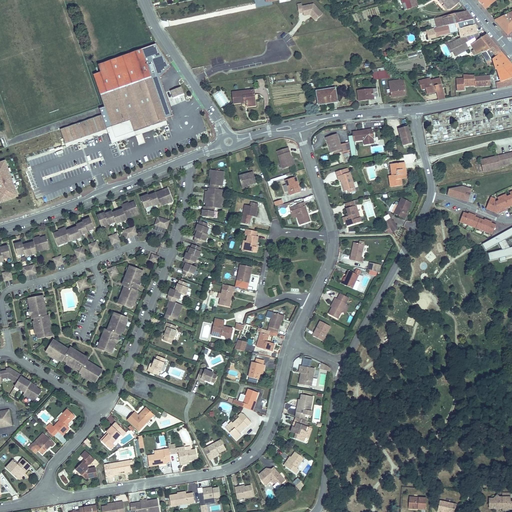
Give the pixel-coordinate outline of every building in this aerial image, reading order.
[(402,0),(405,10),(424,5),(422,0),(402,0)] [(450,7),(457,2),(455,0),(437,0),(447,9),(450,7)] [(493,0),(481,6),(485,10),(495,3),(494,0),(493,0)] [(454,14),(465,12),(457,2),(450,7),(454,14)] [(321,16),(312,6),(301,8),(300,5),(296,6),(297,15),(302,14),(307,13),(309,16),(308,16),(314,22),(321,16)] [(450,21),(451,26),(468,21),(466,14),(465,12),(454,14),(452,15),(453,20),(450,21)] [(507,35),(511,30),(511,12),(495,21),(507,35)] [(452,15),(434,19),(435,24),(450,21),(453,20),(452,15)] [(424,32),(426,40),(458,33),(459,39),(474,35),(471,21),(468,21),(451,26),(426,31),(424,32)] [(459,39),(457,39),(459,43),(463,49),(469,45),(476,41),(474,35),(459,39)] [(491,57),(493,60),(501,56),(484,36),(480,39),(488,52),(491,57)] [(469,45),(475,56),(479,55),(488,52),(480,39),(476,41),(469,45)] [(463,49),(459,43),(452,47),(458,56),(464,52),(463,49)] [(479,55),(475,56),(477,62),(474,63),(475,67),(481,65),(480,62),(491,57),(488,52),(479,55)] [(491,61),(492,64),(505,60),(501,56),(493,60),(491,61)] [(492,64),(494,71),(509,65),(505,60),(492,64)] [(495,80),(497,90),(502,89),(501,83),(511,80),(511,68),(509,65),(494,71),(497,80),(495,80)] [(372,70),(374,80),(386,78),(384,68),(372,70)] [(111,128),(113,135),(115,140),(167,122),(163,112),(149,71),(97,89),(105,110),(106,114),(108,120),(111,128)] [(478,87),(479,93),(486,92),(485,76),(459,75),(459,79),(450,80),(451,92),(461,92),(460,86),(470,85),(471,87),(478,87)] [(435,93),(437,102),(444,100),(442,89),(439,90),(438,87),(442,86),(440,80),(431,82),(430,79),(418,82),(420,90),(425,90),(426,95),(435,93)] [(511,80),(501,83),(502,89),(511,86),(511,80)] [(400,84),(389,85),(390,98),(405,96),(405,87),(400,88),(400,84)] [(180,90),(169,94),(172,101),(183,97),(180,90)] [(335,91),(315,94),(317,109),(324,108),(323,105),(337,104),(335,91)] [(376,91),(356,94),(357,105),(369,104),(368,100),(377,99),(376,91)] [(253,92),(232,94),(233,105),(246,104),(246,106),(247,106),(247,108),(257,107),(256,102),(258,102),(258,97),(254,97),(253,92)] [(102,116),(93,118),(98,133),(107,130),(102,116)] [(411,133),(406,116),(398,119),(403,136),(411,133)] [(98,133),(93,118),(85,121),(90,136),(98,133)] [(374,133),(372,119),(355,121),(356,130),(364,129),(365,134),(374,133)] [(90,136),(85,121),(77,123),(83,139),(90,136)] [(113,135),(111,128),(107,129),(109,134),(112,145),(136,137),(139,146),(146,144),(142,135),(168,126),(167,122),(115,140),(113,135)] [(83,139),(77,123),(69,126),(74,142),(83,139)] [(336,142),(343,139),(338,124),(327,128),(328,132),(329,132),(331,136),(332,135),(334,142),(336,142)] [(74,142),(69,126),(60,129),(66,144),(74,142)] [(289,156),(291,155),(288,146),(278,150),(284,168),(292,165),(289,156)] [(402,165),(401,154),(391,155),(392,166),(388,167),(390,178),(401,176),(399,165),(402,165)] [(510,154),(480,160),(482,172),(499,168),(499,167),(510,164),(509,161),(511,160),(510,154)] [(225,162),(211,161),(210,168),(212,168),(213,169),(212,175),(211,175),(211,179),(209,179),(209,182),(209,184),(207,184),(206,191),(208,192),(208,194),(207,197),(205,197),(205,201),(204,200),(203,207),(215,208),(215,201),(213,201),(213,198),(223,199),(225,180),(219,180),(219,176),(223,176),(225,162)] [(339,170),(342,170),(343,174),(345,173),(347,181),(349,180),(350,183),(357,180),(351,162),(338,166),(339,170)] [(0,205),(16,199),(3,164),(0,165),(0,205)] [(243,187),(250,184),(251,186),(258,183),(254,171),(239,177),(243,187)] [(291,195),(302,192),(297,177),(287,180),(291,195)] [(149,183),(141,186),(146,197),(152,194),(153,195),(160,192),(161,195),(168,192),(167,189),(172,187),(169,178),(163,180),(163,179),(149,185),(149,183)] [(468,202),(471,190),(449,184),(446,196),(468,202)] [(410,200),(414,191),(404,186),(396,202),(406,206),(409,201),(407,201),(408,199),(410,200)] [(362,192),(360,187),(347,191),(349,196),(347,197),(351,209),(350,210),(351,214),(362,210),(357,193),(362,192)] [(98,205),(102,216),(109,213),(110,214),(116,211),(117,213),(128,209),(127,207),(134,204),(133,201),(139,199),(135,191),(130,193),(129,192),(122,195),(124,198),(113,202),(113,200),(106,203),(105,202),(98,205)] [(250,215),(252,206),(257,207),(259,194),(252,192),(251,197),(245,196),(243,214),(250,215)] [(511,193),(510,195),(506,196),(502,198),(501,196),(497,198),(498,200),(495,202),(494,201),(495,199),(491,197),(486,209),(491,210),(491,209),(496,211),(498,210),(498,212),(499,213),(507,210),(506,207),(511,204),(511,193)] [(158,206),(156,214),(158,214),(168,217),(170,209),(158,206)] [(298,225),(308,221),(303,207),(293,210),(298,225)] [(400,217),(395,209),(395,210),(393,207),(388,210),(394,221),(400,217)] [(55,223),(58,232),(64,230),(65,233),(72,230),(72,231),(83,227),(82,225),(89,222),(89,221),(95,218),(91,208),(84,211),(84,212),(77,215),(78,216),(68,220),(66,217),(59,220),(60,221),(55,223)] [(196,231),(203,234),(205,231),(207,232),(210,225),(208,224),(210,219),(208,218),(209,214),(202,211),(200,215),(197,221),(199,221),(198,225),(197,228),(196,231)] [(389,227),(385,229),(388,234),(398,229),(388,214),(382,217),(389,227)] [(493,224),(493,223),(486,220),(485,222),(477,218),(477,217),(470,214),(469,216),(465,214),(462,223),(465,224),(466,224),(474,227),(474,228),(481,231),(482,230),(490,233),(490,234),(494,235),(497,226),(493,225),(493,224)] [(135,215),(124,220),(127,228),(138,223),(135,215)] [(167,229),(170,220),(157,216),(154,225),(167,229)] [(258,221),(247,219),(246,224),(250,225),(247,240),(257,242),(258,235),(259,227),(257,226),(258,221)] [(118,223),(110,226),(113,234),(121,230),(118,223)] [(16,234),(19,246),(26,243),(27,247),(38,243),(38,242),(45,240),(44,237),(50,235),(47,226),(41,228),(41,227),(34,229),(35,232),(24,235),(23,232),(16,234)] [(125,239),(138,234),(134,226),(122,231),(125,239)] [(97,231),(90,235),(93,242),(101,239),(97,231)] [(107,236),(110,245),(120,242),(117,233),(107,236)] [(185,265),(192,267),(194,264),(196,265),(199,258),(194,256),(195,253),(197,253),(199,248),(201,249),(203,242),(201,242),(202,238),(195,235),(193,239),(193,238),(191,244),(189,243),(187,249),(187,250),(186,253),(187,253),(188,254),(187,258),(186,261),(185,265)] [(12,247),(9,236),(2,238),(2,241),(0,241),(0,253),(5,252),(5,249),(12,247)] [(84,237),(76,240),(79,248),(87,244),(84,237)] [(91,253),(100,250),(96,241),(87,245),(91,253)] [(362,262),(363,258),(361,258),(364,245),(353,243),(350,260),(362,262)] [(62,246),(55,249),(58,257),(66,253),(62,246)] [(82,247),(74,250),(77,259),(86,255),(82,247)] [(504,282),(511,276),(511,252),(492,264),(504,282)] [(156,264),(159,257),(151,253),(147,260),(156,264)] [(36,255),(24,258),(26,266),(38,263),(36,255)] [(251,274),(252,270),(251,269),(253,263),(254,263),(255,258),(243,256),(240,272),(251,274)] [(119,258),(112,260),(115,267),(121,265),(119,258)] [(141,262),(133,259),(126,274),(133,277),(133,279),(134,280),(134,281),(128,279),(122,293),(128,295),(128,297),(134,300),(136,296),(135,296),(139,285),(140,286),(141,282),(140,282),(141,279),(140,278),(142,273),(143,274),(145,267),(144,267),(146,262),(141,260),(141,262)] [(12,262),(4,264),(6,272),(14,270),(12,262)] [(378,264),(370,263),(369,270),(376,272),(378,264)] [(21,268),(23,276),(36,273),(34,264),(21,268)] [(83,273),(82,274),(84,279),(91,276),(88,269),(82,272),(83,273)] [(2,273),(4,282),(13,280),(11,271),(2,273)] [(351,289),(357,276),(348,271),(341,285),(351,289)] [(168,305),(167,308),(175,311),(177,308),(180,310),(185,296),(178,293),(179,290),(182,291),(184,284),(188,286),(191,279),(188,278),(190,275),(182,272),(181,275),(180,275),(179,278),(178,281),(177,281),(174,280),(171,287),(170,291),(171,291),(169,298),(170,299),(172,299),(169,305),(168,305)] [(238,278),(226,275),(222,295),(232,298),(235,281),(237,282),(238,278)] [(50,304),(47,287),(40,289),(39,287),(34,288),(35,294),(34,294),(35,300),(36,300),(37,305),(36,306),(37,309),(39,309),(40,312),(41,312),(43,323),(42,323),(43,329),(49,328),(49,326),(56,325),(52,307),(45,308),(45,307),(43,307),(43,305),(50,304)] [(348,298),(339,294),(336,300),(334,300),(331,305),(333,305),(328,317),(337,320),(348,298)] [(274,302),(270,320),(272,320),(279,323),(284,305),(274,302)] [(124,308),(117,305),(112,320),(118,322),(117,324),(115,323),(115,324),(108,322),(101,338),(109,341),(109,342),(114,344),(116,339),(117,340),(119,334),(118,333),(120,328),(121,329),(122,326),(124,327),(125,323),(124,323),(129,312),(130,312),(131,309),(125,306),(124,308)] [(218,323),(217,326),(232,329),(235,320),(224,317),(224,315),(226,315),(227,311),(219,310),(218,314),(219,314),(218,318),(217,318),(217,322),(218,323)] [(180,317),(170,314),(169,318),(171,319),(168,327),(169,328),(167,331),(174,334),(175,330),(177,331),(180,322),(178,321),(180,317)] [(268,333),(272,320),(270,320),(264,318),(259,337),(273,341),(276,332),(273,331),(272,334),(268,333)] [(279,323),(272,320),(268,333),(272,334),(273,331),(274,325),(279,325),(279,323)] [(324,341),(326,337),(324,337),(329,326),(319,321),(316,327),(318,328),(315,333),(313,332),(311,335),(324,341)] [(246,342),(249,332),(239,330),(236,339),(246,342)] [(67,345),(71,339),(58,331),(54,337),(53,336),(49,342),(52,344),(52,343),(61,348),(60,349),(63,351),(64,350),(68,352),(69,352),(81,359),(80,360),(83,362),(82,363),(85,365),(86,364),(96,371),(95,372),(98,374),(102,367),(100,366),(104,360),(91,352),(87,358),(86,357),(87,356),(86,355),(90,348),(75,339),(71,345),(70,344),(69,346),(67,345)] [(154,358),(152,362),(162,365),(163,362),(165,362),(168,353),(167,353),(168,349),(161,347),(160,350),(159,350),(156,359),(154,358)] [(68,352),(67,354),(79,361),(80,360),(81,359),(69,352),(68,352)] [(261,369),(264,358),(266,358),(266,355),(255,352),(251,367),(261,369)] [(307,362),(305,373),(315,375),(318,357),(302,354),(301,361),(304,362),(307,362)] [(203,360),(200,370),(204,371),(205,369),(214,372),(214,371),(218,372),(220,366),(216,364),(217,363),(208,360),(207,361),(203,360)] [(85,365),(84,367),(94,373),(95,372),(96,371),(86,364),(85,365)] [(320,364),(319,372),(328,373),(329,366),(320,364)] [(0,384),(3,384),(2,379),(8,378),(17,383),(15,387),(25,393),(24,395),(30,399),(32,396),(37,399),(43,391),(37,387),(38,387),(21,377),(22,376),(10,369),(9,371),(0,372),(0,384)] [(259,393),(262,385),(252,381),(250,386),(247,393),(244,392),(239,390),(237,395),(257,403),(259,399),(257,398),(259,393)] [(302,408),(310,411),(311,404),(308,403),(309,399),(316,400),(318,385),(306,383),(304,396),(302,396),(301,407),(302,408)] [(157,407),(148,400),(142,407),(138,403),(131,411),(144,423),(150,416),(157,407)] [(236,421),(233,423),(240,431),(245,426),(244,424),(255,413),(246,405),(243,404),(241,406),(243,408),(236,415),(233,418),(236,421)] [(52,422),(58,428),(63,423),(68,428),(74,421),(72,418),(76,413),(69,406),(57,418),(56,417),(52,422)] [(314,416),(315,412),(310,411),(302,408),(300,412),(303,413),(301,419),(298,418),(296,421),(302,424),(300,428),(310,432),(312,427),(316,417),(314,416)] [(9,410),(0,411),(0,428),(13,426),(9,410)] [(116,442),(120,437),(118,435),(125,427),(128,429),(131,426),(119,415),(110,425),(113,428),(107,435),(116,442)] [(48,426),(37,438),(39,441),(50,428),(48,426)] [(39,441),(37,438),(33,442),(40,448),(44,445),(49,449),(54,444),(52,442),(55,439),(57,441),(60,437),(50,428),(39,441)] [(223,428),(207,437),(212,448),(220,444),(219,441),(222,439),(228,436),(223,428)] [(187,436),(177,438),(178,442),(182,442),(184,453),(192,451),(201,450),(199,439),(188,441),(187,436)] [(170,452),(174,451),(172,438),(168,439),(169,443),(163,444),(151,446),(153,457),(162,455),(162,453),(170,452)] [(308,446),(299,439),(292,449),(290,448),(287,452),(299,461),(303,457),(301,455),(308,446)] [(86,466),(88,465),(90,467),(93,467),(93,470),(100,469),(98,459),(94,460),(91,457),(93,455),(94,456),(99,451),(90,442),(85,447),(89,451),(80,461),(86,466)] [(22,471),(29,463),(32,465),(38,458),(30,450),(23,458),(19,454),(11,461),(16,466),(22,471)] [(116,455),(119,468),(122,467),(122,464),(128,463),(134,462),(133,456),(132,451),(116,455)] [(271,474),(275,470),(281,470),(283,469),(286,471),(290,468),(278,454),(275,456),(278,459),(275,461),(272,457),(265,463),(265,468),(271,474)] [(303,466),(299,470),(304,476),(308,471),(303,466)] [(242,486),(258,481),(255,472),(244,475),(243,473),(239,474),(242,486)] [(207,489),(224,486),(222,476),(209,478),(209,477),(205,477),(207,489)] [(298,489),(303,485),(298,478),(292,482),(298,489)] [(175,497),(196,492),(194,483),(188,484),(187,482),(172,485),(175,497)] [(140,492),(141,500),(146,499),(147,505),(164,503),(162,489),(150,491),(150,493),(146,493),(146,492),(140,492)] [(128,491),(122,492),(124,505),(130,503),(128,491)] [(124,505),(122,492),(116,493),(116,495),(106,497),(108,508),(124,505)] [(492,505),(493,509),(497,511),(498,509),(502,509),(502,511),(506,511),(506,510),(511,509),(511,505),(511,503),(508,503),(508,497),(501,497),(497,497),(495,495),(492,499),(487,499),(487,505),(492,505)] [(415,508),(415,511),(425,511),(426,499),(407,498),(407,508),(415,508)] [(75,511),(87,511),(88,511),(86,501),(74,504),(75,511)] [(453,511),(455,507),(438,503),(436,511),(453,511)]
